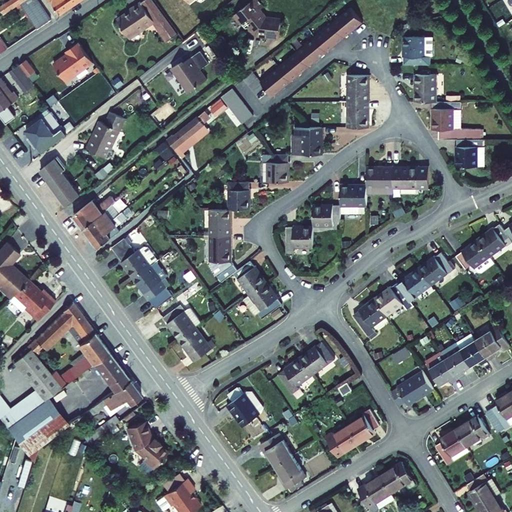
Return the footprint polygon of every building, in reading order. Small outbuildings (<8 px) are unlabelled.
[(8,0),(0,5),(0,7),(4,13),(16,6),(21,3),(24,0),(8,0)] [(22,5),(38,28),(51,19),(38,0),(24,0),(21,3),(22,5)] [(49,0),(60,15),(81,0),(49,0)] [(128,36),(130,38),(154,22),(168,41),(178,34),(153,0),(144,0),(129,10),(130,12),(126,15),(125,13),(117,18),(122,26),(121,27),(120,31),(123,36),(127,37),(128,36)] [(256,35),(279,38),(281,20),(266,18),(260,10),(264,7),(258,0),(253,0),(235,15),(246,30),(250,27),(256,35)] [(353,1),(264,76),(276,91),(366,16),(353,1)] [(426,36),(406,36),(406,63),(431,63),(431,55),(426,55),(426,36)] [(0,38),(7,49),(9,47),(2,37),(0,38)] [(54,64),(67,81),(94,62),(79,42),(67,51),(68,53),(54,64)] [(181,83),(186,91),(191,91),(207,80),(200,69),(210,63),(201,51),(185,62),(180,62),(171,68),(177,77),(176,79),(178,82),(181,83)] [(20,64),(33,82),(40,77),(26,59),(20,64)] [(10,71),(20,85),(26,80),(16,67),(10,71)] [(416,74),(416,101),(433,101),(436,101),(436,74),(432,74),(432,70),(422,70),(422,74),(416,74)] [(323,76),(327,82),(332,78),(329,72),(323,76)] [(349,101),(369,101),(369,75),(349,75),(349,101)] [(13,92),(2,77),(0,78),(0,81),(10,94),(13,92)] [(113,82),(117,88),(123,83),(119,77),(113,82)] [(20,85),(26,93),(32,88),(26,80),(20,85)] [(0,111),(19,98),(14,91),(13,92),(10,94),(0,81),(0,111)] [(222,96),(226,102),(237,93),(233,88),(222,96)] [(237,93),(226,102),(230,107),(241,99),(237,93)] [(211,107),(217,115),(228,106),(222,99),(211,107)] [(241,99),(230,107),(234,112),(245,104),(241,99)] [(369,127),(369,101),(349,101),(349,127),(369,127)] [(482,128),(462,128),(461,101),(447,101),(436,101),(433,101),(433,128),(439,128),(439,139),(457,139),(482,139),(482,128)] [(234,112),(238,118),(249,110),(245,104),(234,112)] [(282,109),(285,113),(290,108),(287,104),(282,109)] [(28,137),(32,142),(34,140),(43,152),(67,133),(63,128),(58,131),(54,134),(49,128),(53,125),(48,117),(52,114),(48,108),(40,114),(42,118),(26,130),(31,136),(28,137)] [(209,115),(205,110),(174,136),(174,135),(168,139),(175,148),(193,133),(204,124),(204,123),(202,121),(209,115)] [(249,110),(238,118),(243,123),(253,115),(249,110)] [(105,126),(100,123),(94,138),(92,137),(86,150),(111,161),(114,153),(110,151),(123,118),(110,113),(105,126)] [(54,134),(58,131),(53,125),(49,128),(54,134)] [(293,154),(323,154),(323,126),(296,127),(296,135),(293,135),(293,154)] [(175,148),(183,158),(187,155),(185,152),(199,141),(193,133),(175,148)] [(248,137),(252,142),(258,138),(254,133),(248,137)] [(457,139),(457,166),(486,166),(486,139),(482,139),(457,139)] [(157,148),(165,158),(173,151),(165,142),(157,148)] [(261,162),(261,181),(289,181),(289,154),(263,154),(263,162),(261,162)] [(79,195),(62,172),(67,169),(58,157),(41,170),(66,205),(79,195)] [(157,168),(160,172),(170,164),(167,160),(157,168)] [(367,193),(393,193),(393,188),(393,167),(367,167),(367,185),(367,193)] [(393,188),(429,188),(429,167),(393,167),(393,188)] [(87,179),(91,185),(99,179),(94,173),(87,179)] [(234,181),(231,181),(229,181),(229,190),(230,190),(230,209),(231,209),(250,209),(250,181),(234,181)] [(367,185),(341,185),(341,205),(367,205),(367,193),(367,185)] [(111,196),(98,207),(93,200),(74,215),(84,229),(107,210),(113,204),(115,202),(111,196)] [(107,210),(84,229),(91,238),(113,221),(112,220),(120,214),(113,204),(107,210)] [(341,213),(341,205),(314,205),(314,226),(334,226),(334,221),(341,221),(341,213)] [(341,205),(341,213),(367,213),(367,205),(341,205)] [(394,212),(397,217),(406,213),(403,207),(394,212)] [(211,231),(211,235),(231,235),(231,209),(230,209),(211,209),(211,231)] [(158,210),(158,218),(166,218),(167,210),(158,210)] [(91,238),(98,248),(121,230),(117,225),(128,217),(123,211),(120,214),(112,220),(113,221),(91,238)] [(149,225),(154,221),(151,217),(146,221),(149,225)] [(506,244),(508,246),(511,242),(511,239),(505,230),(500,224),(478,239),(490,255),(506,244)] [(294,246),(314,246),(314,226),(286,226),(286,254),(294,254),(294,246)] [(231,261),(231,235),(211,235),(211,239),(211,261),(210,261),(218,275),(222,281),(237,270),(231,261)] [(111,247),(134,277),(159,259),(149,246),(145,246),(135,251),(130,244),(125,238),(125,237),(111,247)] [(12,238),(0,249),(0,280),(13,293),(14,292),(29,277),(13,262),(15,259),(24,250),(12,238)] [(472,264),(474,267),(490,255),(478,239),(457,255),(466,268),(472,264)] [(442,252),(420,268),(432,284),(448,272),(448,273),(456,268),(450,260),(449,261),(442,252)] [(15,259),(13,262),(29,277),(31,275),(15,259)] [(159,259),(134,277),(150,299),(170,284),(165,278),(162,281),(156,273),(162,268),(163,265),(159,259)] [(242,276),(239,278),(251,293),(266,282),(250,260),(237,270),(242,276)] [(432,284),(420,268),(398,284),(408,297),(414,293),(416,296),(432,284)] [(31,275),(29,277),(14,292),(38,317),(58,297),(47,285),(44,288),(31,275)] [(493,282),(496,286),(505,280),(502,276),(493,282)] [(251,293),(244,298),(256,315),(258,313),(262,318),(283,304),(266,282),(251,293)] [(388,315),(403,303),(408,309),(414,305),(411,301),(408,297),(398,284),(397,282),(376,299),(388,315)] [(190,289),(192,292),(197,288),(199,292),(203,289),(198,283),(190,289)] [(411,301),(417,297),(416,296),(414,293),(408,297),(411,301)] [(452,303),(457,309),(466,302),(462,296),(452,303)] [(376,331),(373,326),(388,315),(376,299),(354,315),(369,335),(376,331)] [(30,349),(14,362),(37,389),(45,399),(49,396),(66,383),(60,376),(56,370),(51,374),(36,355),(72,321),(74,324),(75,325),(85,317),(73,301),(63,310),(64,312),(28,346),(30,349)] [(163,317),(179,339),(196,327),(202,322),(191,307),(185,310),(180,304),(163,317)] [(272,313),(276,319),(284,313),(280,308),(272,313)] [(80,343),(88,355),(60,376),(66,383),(83,371),(88,367),(94,363),(109,351),(85,317),(75,325),(85,339),(80,343)] [(430,321),(433,325),(439,322),(436,317),(430,321)] [(447,324),(450,327),(455,321),(452,318),(447,324)] [(75,325),(74,324),(69,329),(80,343),(85,339),(75,325)] [(499,326),(477,339),(489,360),(497,355),(494,352),(502,347),(504,350),(511,346),(499,326)] [(211,339),(207,343),(196,327),(179,339),(196,361),(216,345),(211,339)] [(369,335),(372,339),(378,334),(376,331),(369,335)] [(489,360),(477,339),(473,333),(457,342),(472,366),(480,361),(482,364),(489,360)] [(427,335),(421,339),(423,344),(430,340),(427,335)] [(336,358),(323,341),(301,357),(313,373),(329,362),(330,363),(336,358)] [(459,378),(466,374),(464,371),(472,366),(457,342),(442,351),(459,378)] [(398,363),(411,354),(406,347),(393,355),(398,363)] [(94,363),(114,390),(130,379),(124,372),(109,351),(94,363)] [(426,361),(441,385),(449,380),(451,383),(459,378),(442,351),(426,361)] [(279,373),(293,393),(300,388),(298,384),(313,373),(301,357),(279,373)] [(407,401),(409,404),(435,389),(423,370),(398,386),(398,387),(407,401)] [(130,403),(142,395),(130,379),(114,390),(92,407),(96,411),(103,406),(105,405),(103,403),(105,402),(111,409),(126,398),(130,403)] [(353,390),(348,382),(339,387),(344,395),(353,390)] [(401,405),(407,401),(398,387),(392,391),(401,405)] [(238,388),(228,395),(233,401),(242,394),(238,388)] [(293,393),(296,396),(303,391),(300,388),(293,393)] [(37,389),(32,393),(40,403),(45,399),(37,389)] [(228,405),(244,426),(263,412),(265,407),(252,391),(247,391),(242,394),(233,401),(228,405)] [(511,391),(496,401),(498,404),(492,408),(499,419),(505,428),(511,424),(508,418),(511,415),(511,391)] [(32,393),(26,397),(34,407),(40,403),(32,393)] [(40,447),(70,424),(49,396),(45,399),(40,403),(34,407),(29,411),(24,415),(19,419),(7,427),(34,461),(40,447)] [(339,406),(344,403),(341,396),(336,400),(339,406)] [(26,397),(21,401),(29,411),(34,407),(26,397)] [(103,406),(110,415),(125,404),(127,406),(130,403),(126,398),(111,409),(105,402),(103,403),(105,405),(103,406)] [(21,401),(16,405),(24,415),(29,411),(21,401)] [(6,403),(0,407),(0,417),(7,427),(19,419),(11,408),(6,403)] [(16,405),(11,408),(19,419),(24,415),(16,405)] [(364,413),(365,414),(349,424),(360,442),(376,432),(374,429),(381,425),(370,408),(364,413)] [(492,408),(486,412),(493,423),(499,419),(492,408)] [(124,417),(126,421),(135,414),(133,410),(124,417)] [(283,414),(287,419),(293,416),(290,410),(283,414)] [(85,437),(89,443),(120,420),(116,415),(85,437)] [(456,428),(467,446),(483,436),(484,438),(491,434),(480,418),(474,421),(472,418),(456,428)] [(147,420),(129,426),(136,450),(144,455),(142,459),(154,467),(168,451),(160,445),(162,443),(156,438),(155,440),(152,438),(147,420)] [(325,436),(336,453),(343,449),(344,452),(360,442),(349,424),(334,434),(332,432),(325,436)] [(452,455),(467,446),(456,428),(440,438),(442,441),(436,445),(448,464),(455,460),(452,455)] [(268,455),(269,454),(277,465),(294,455),(280,433),(261,445),(268,455)] [(452,455),(455,460),(470,450),(467,446),(452,455)] [(277,465),(284,477),(282,478),(288,488),(290,487),(301,480),(307,476),(294,455),(277,465)] [(397,465),(381,475),(392,492),(407,483),(410,488),(417,484),(405,465),(399,468),(397,465)] [(465,476),(468,481),(474,477),(472,472),(465,476)] [(469,492),(478,506),(495,496),(486,481),(488,480),(484,473),(468,484),(472,490),(469,492)] [(367,502),(373,511),(379,508),(376,502),(392,492),(381,475),(365,485),(367,488),(361,492),(361,494),(367,502)] [(114,476),(112,482),(117,488),(121,485),(114,476)] [(172,504),(174,503),(180,511),(190,511),(201,505),(191,491),(195,488),(187,477),(165,494),(165,495),(172,504)] [(495,496),(501,492),(492,477),(488,480),(486,481),(495,496)] [(290,487),(293,491),(304,484),(301,480),(290,487)] [(376,502),(379,508),(395,498),(392,492),(376,502)] [(356,497),(361,506),(367,502),(361,494),(356,497)] [(157,501),(164,510),(172,504),(165,495),(157,501)] [(481,511),(508,511),(507,509),(504,511),(495,496),(478,506),(481,511)] [(338,511),(332,502),(329,504),(334,511),(333,511),(338,511)] [(311,511),(310,511),(316,511),(328,505),(327,503),(311,511)]
